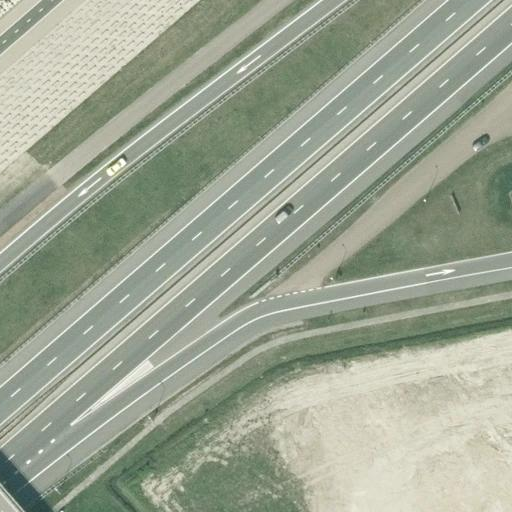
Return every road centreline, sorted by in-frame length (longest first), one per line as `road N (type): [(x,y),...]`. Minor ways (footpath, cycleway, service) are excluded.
road 1 (motorway): [(471,0),(0,408)]
road 2 (motorway): [(60,417),(511,24)]
road 3 (motorway): [(334,0),(0,264)]
road 4 (motorway): [(60,417),(121,403),(247,315),(282,304)]
road 5 (unclassified): [(282,304),(511,259)]
